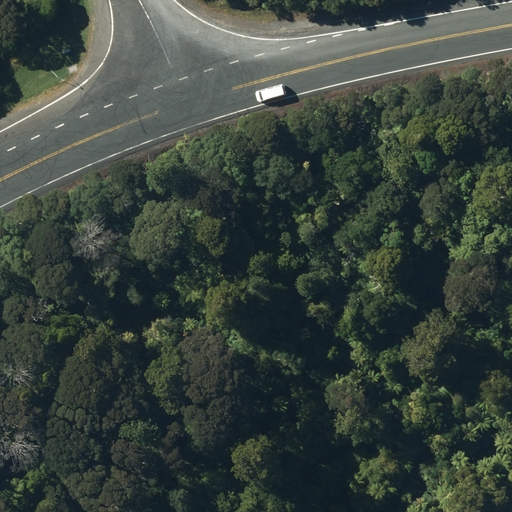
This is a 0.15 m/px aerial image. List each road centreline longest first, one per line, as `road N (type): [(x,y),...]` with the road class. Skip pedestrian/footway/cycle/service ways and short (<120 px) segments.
road 1 (secondary): [(511,11),(294,49),(130,92)]
road 2 (secondary): [(130,92),(0,148)]
